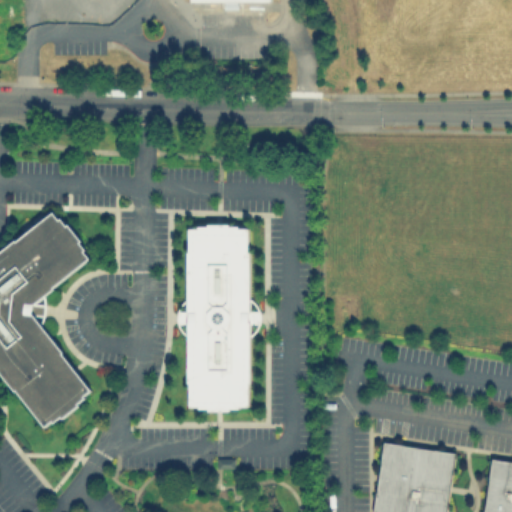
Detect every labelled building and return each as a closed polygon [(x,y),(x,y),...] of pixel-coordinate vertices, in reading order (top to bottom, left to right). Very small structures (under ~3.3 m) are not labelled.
[(0,249),(14,238),(15,240),(52,211),(57,218),(59,217),(65,224),(67,223),(79,239),(77,240),(83,248),(81,249),(88,258),(52,285),(52,286),(32,302),(31,311),(61,350),(60,351),(89,388),(82,394),(83,396),(76,402),(77,404),(60,417),(59,415),(52,421),(50,419),(41,425),(14,389),(13,390),(0,373),(0,249)] [(186,334),(181,331),(177,324),(175,316),(177,308),(181,301),(186,298),(185,250),(187,250),(187,227),(196,227),(196,225),(206,225),(206,223),(227,223),(227,225),(237,225),(237,227),(246,227),(246,250),(248,250),(248,298),(253,301),(257,308),(259,316),(257,324),(253,331),(249,334),(249,381),(247,381),(247,404),(238,404),(238,407),(229,407),(229,409),(208,410),(208,407),(198,407),(198,405),(189,405),(188,382),(186,382),(186,334)] [(377,511),(371,511),(382,440),(454,451),(444,511),(377,511)] [(216,457),(233,457),(233,466),(216,466),(216,457)] [(482,511),(491,457),(511,460),(511,511),(482,511)]
